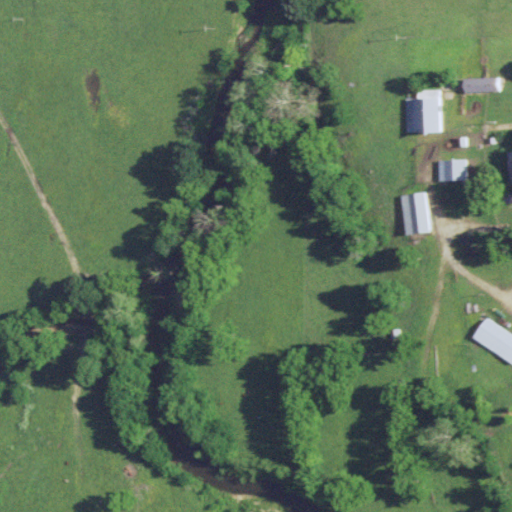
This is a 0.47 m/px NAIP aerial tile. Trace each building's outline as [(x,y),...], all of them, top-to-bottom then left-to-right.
[(501,92),(501,77),(467,77),(467,92),(501,92)] [(408,97),(408,132),(442,132),(442,89),(422,89),(422,97),(408,97)] [(466,158),(440,158),(440,180),(466,180),(466,158)] [(432,231),(426,191),(402,195),(409,235),(432,231)] [(476,337),(511,361),(511,334),(489,318),(476,337)]
